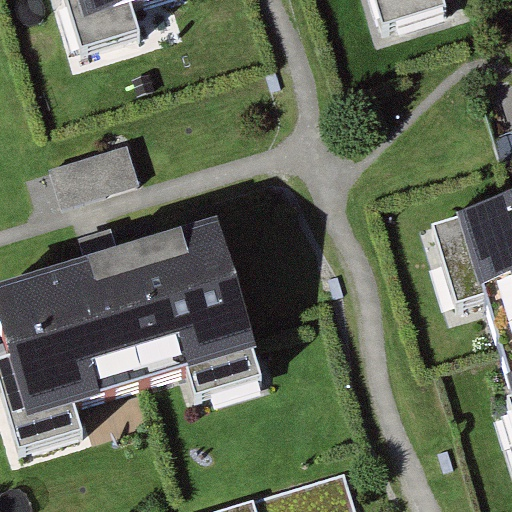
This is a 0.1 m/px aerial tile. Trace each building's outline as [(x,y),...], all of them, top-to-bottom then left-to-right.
[(82,0),(92,32),(197,0),(82,0)] [(130,156),(50,179),(61,217),(141,193),(130,156)] [(511,210),(468,224),(508,353),(511,367),(511,210)] [(107,272),(0,305),(0,307),(40,433),(150,398),(263,362),(258,347),(223,236),(107,272)] [(354,511),(343,476),(223,511),(354,511)]
